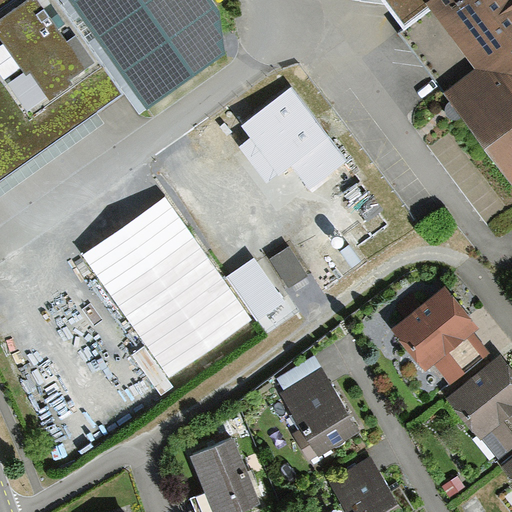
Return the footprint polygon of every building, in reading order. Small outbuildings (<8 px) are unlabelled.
[(0,0),(0,178),(124,91),(59,0),(0,0)] [(59,0),(124,91),(140,113),(225,53),(220,9),(213,0),(59,0)] [(511,0),(381,0),(404,31),(399,34),(511,184),(511,0)] [(260,148),(281,176),(293,166),(312,191),(350,162),(292,87),(243,125),(260,148)] [(165,196),(82,255),(169,376),(250,318),(165,196)] [(288,249),(271,259),(288,287),(305,276),(288,249)] [(255,259),(228,277),(258,321),(285,303),(255,259)] [(440,288),(390,324),(420,366),(430,359),(443,378),(484,349),(440,288)] [(511,375),(496,355),(446,392),(476,431),(487,423),(504,445),(511,439),(511,375)] [(319,456),(358,432),(314,359),(279,379),(286,390),(279,394),(303,434),(297,437),(310,459),(318,454),(319,456)] [(215,511),(220,511),(260,495),(234,434),(191,452),(215,511)] [(511,453),(503,460),(511,472),(511,453)] [(350,511),(385,511),(396,506),(366,456),(330,477),(350,511)]
